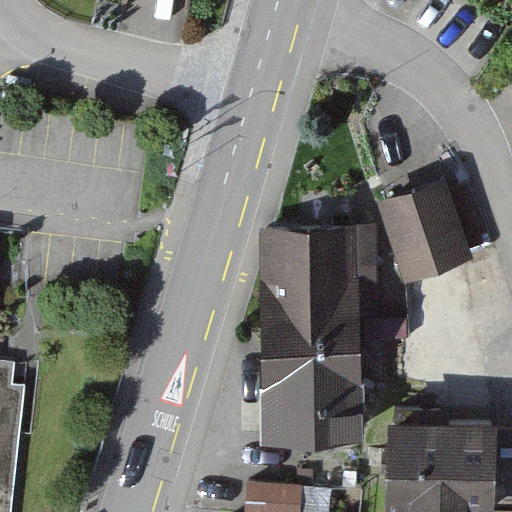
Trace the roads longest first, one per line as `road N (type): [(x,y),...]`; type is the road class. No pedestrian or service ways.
road 1 (secondary): [(131,511),(252,99)]
road 2 (residential): [(280,5),(431,71),(501,177),(511,210)]
road 3 (residential): [(252,99),(77,51),(24,27),(8,0)]
